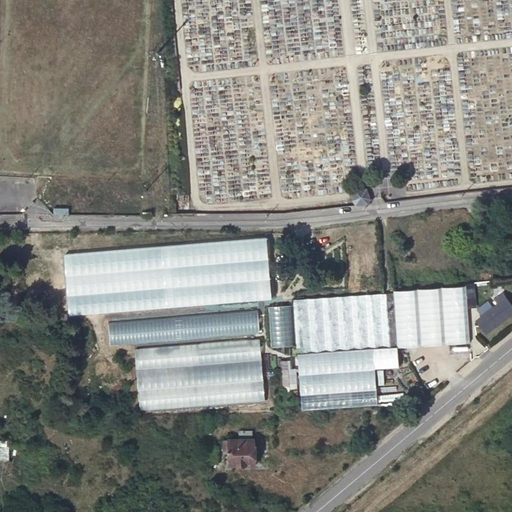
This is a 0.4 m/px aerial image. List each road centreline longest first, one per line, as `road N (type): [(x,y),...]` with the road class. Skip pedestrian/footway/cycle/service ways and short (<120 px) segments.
road 1 (residential): [(511,193),(289,217),(0,221)]
road 2 (residential): [(511,349),(316,511)]
